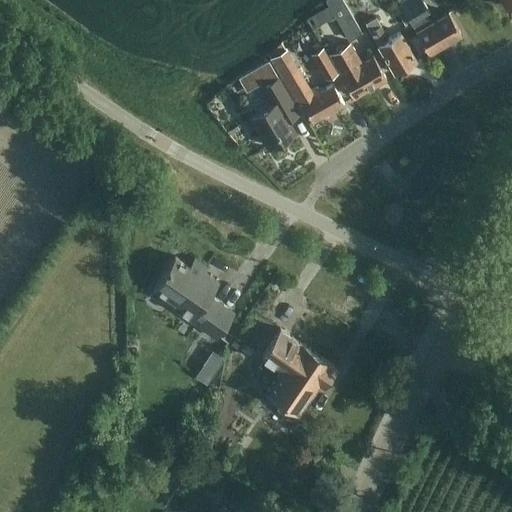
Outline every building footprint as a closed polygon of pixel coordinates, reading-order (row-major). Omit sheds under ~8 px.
[(322,0),(318,0),(309,8),(318,19),(330,10),(322,0)] [(349,42),(362,34),(342,0),(325,0),(349,42)] [(431,23),(426,14),(429,12),(422,0),(403,0),(399,2),(429,54),(462,35),(449,12),(431,23)] [(400,31),(389,37),(377,16),(366,22),(394,74),(417,62),(400,31)] [(387,78),(374,56),(363,62),(351,41),(331,53),(342,74),(341,74),(354,97),(387,78)] [(297,106),(302,103),(313,122),(344,104),(332,83),(321,89),(318,85),(310,90),(287,50),(270,60),(297,106)] [(337,71),(324,50),(314,56),(327,77),(337,71)] [(272,101),(249,115),(268,147),(298,129),(291,117),(300,112),(272,65),(267,56),(251,66),(256,75),(272,101)] [(177,304),(174,308),(215,336),(232,312),(207,295),(217,281),(202,271),(205,267),(193,258),(188,266),(174,256),(152,287),(177,304)] [(272,339),(261,355),(281,368),(267,389),(282,399),(276,408),(291,418),(297,410),(317,381),(321,384),(333,366),(304,346),(279,329),(272,339)] [(215,372),(215,371),(213,373),(202,366),(195,375),(207,383),(215,372)] [(127,436),(122,444),(139,455),(144,446),(127,436)] [(149,455),(145,460),(158,469),(162,463),(149,455)] [(171,464),(166,474),(179,481),(185,471),(171,464)] [(242,482),(231,474),(223,484),(235,492),(242,482)]
